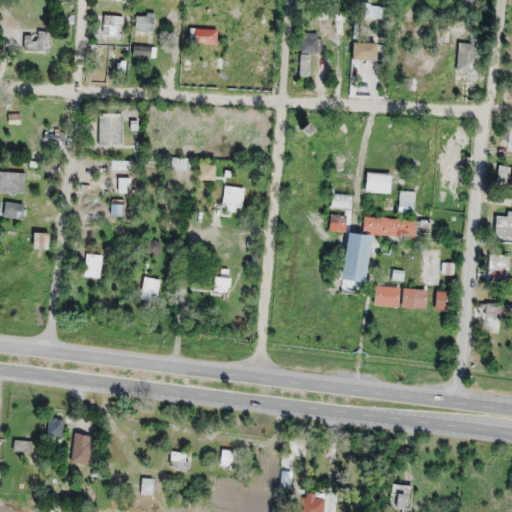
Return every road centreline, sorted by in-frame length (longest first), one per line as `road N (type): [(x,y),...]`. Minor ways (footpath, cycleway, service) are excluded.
road 1 (residential): [(455,415),(499,0)]
road 2 (residential): [(83,0),(82,90),(45,360)]
